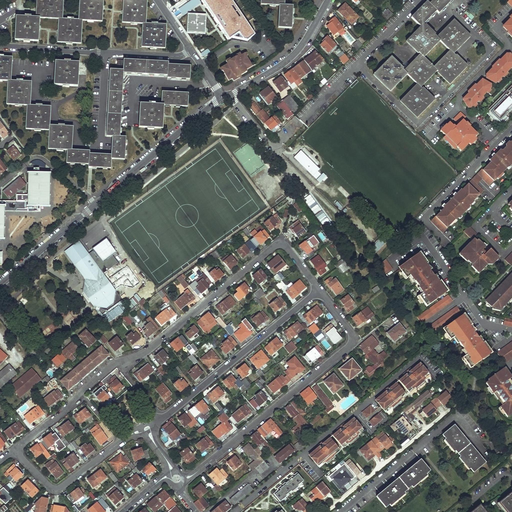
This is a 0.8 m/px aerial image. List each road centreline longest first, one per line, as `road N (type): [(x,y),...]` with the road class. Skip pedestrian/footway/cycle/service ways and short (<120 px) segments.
road 1 (residential): [(0,285),(221,98)]
road 2 (residential): [(176,478),(196,473),(348,347),(348,327),(319,290)]
road 3 (residential): [(319,290),(278,244),(146,351),(123,360)]
road 4 (residential): [(319,290),(162,419)]
road 5 (residential): [(0,45),(176,56),(190,50)]
road 6 (residential): [(302,119),(420,0)]
road 7 (residential): [(19,451),(55,489),(146,428)]
road 8 (residential): [(450,408),(326,511)]
road 9 (residential): [(221,98),(287,60),(327,0)]
road 10 (residential): [(123,360),(19,451)]
